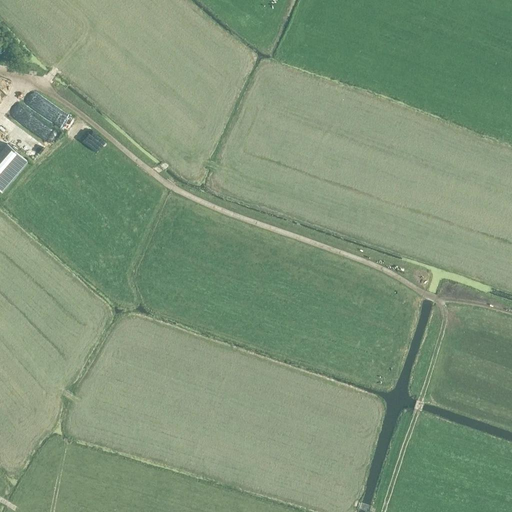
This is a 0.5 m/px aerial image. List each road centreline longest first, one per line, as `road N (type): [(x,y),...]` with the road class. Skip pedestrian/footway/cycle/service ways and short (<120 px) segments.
road 1 (track): [(511,254),(302,196),(199,158),(168,164)]
road 2 (track): [(437,299),(171,186),(152,173),(168,164)]
road 3 (track): [(511,315),(437,299),(445,310),(440,333),(382,511)]
road 4 (track): [(199,158),(68,56),(82,36),(62,0)]
road 5 (track): [(152,173),(44,86),(68,56)]
road 6 (track): [(51,511),(65,443),(83,403),(61,389)]
